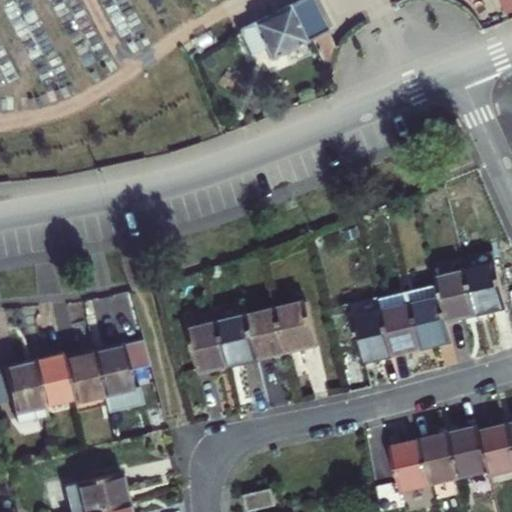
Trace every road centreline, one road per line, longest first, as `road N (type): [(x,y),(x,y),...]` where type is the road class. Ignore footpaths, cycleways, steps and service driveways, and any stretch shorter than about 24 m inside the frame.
road 1 (residential): [(0,215),(178,179),(457,72)]
road 2 (residential): [(511,368),(236,435),(210,460),(207,511)]
road 3 (residential): [(457,72),(511,190)]
